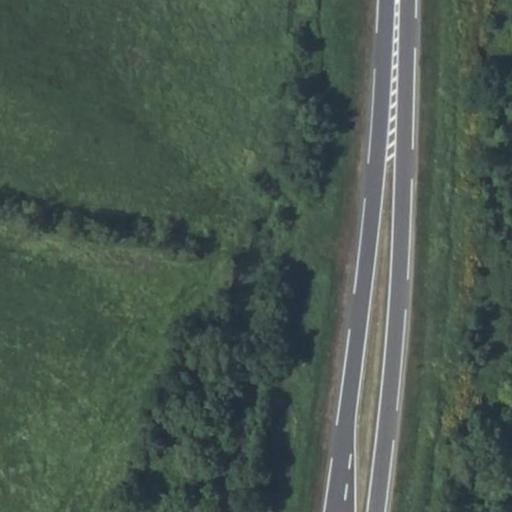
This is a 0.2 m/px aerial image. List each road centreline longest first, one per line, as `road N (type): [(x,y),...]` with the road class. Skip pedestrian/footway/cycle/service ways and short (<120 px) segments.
road 1 (secondary): [(379,511),(400,327),(408,0)]
road 2 (secondary): [(388,0),(350,446)]
